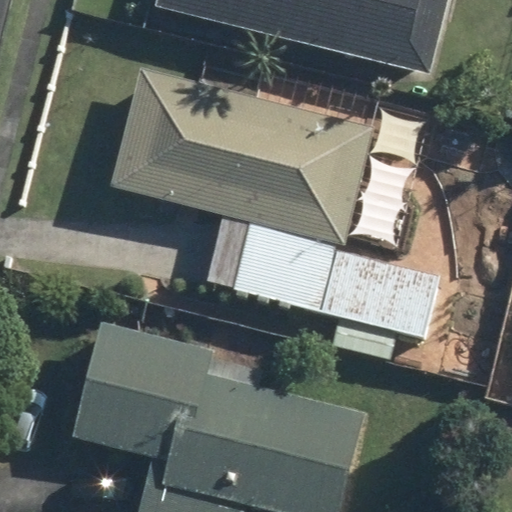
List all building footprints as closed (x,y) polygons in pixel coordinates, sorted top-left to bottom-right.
[(159,0),(158,5),(439,70),(455,0),(159,0)] [(445,277),(341,254),(375,133),(148,73),(118,187),(257,223),(240,301),(344,323),(340,345),(403,358),(407,337),(431,342),(445,277)] [(437,120),(390,110),(379,161),(427,171),(437,120)] [(416,204),(371,192),(357,241),(402,253),(416,204)] [(222,352),(109,325),(81,446),(163,465),(151,511),(252,511),(253,510),(260,511),(348,511),(372,413),(217,377),(222,352)]
